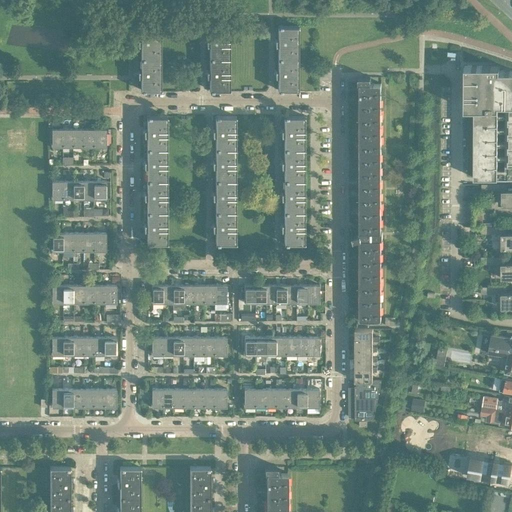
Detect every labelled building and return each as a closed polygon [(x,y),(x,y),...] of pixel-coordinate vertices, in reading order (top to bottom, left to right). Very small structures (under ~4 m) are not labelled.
[(139,38),(138,38),(138,45),(139,45),(139,44),(140,44),(140,57),(159,57),(159,26),(161,26),(161,25),(145,25),(142,25),(141,25),(140,39),(139,39),(139,38)] [(207,38),(207,45),(207,44),(209,44),(209,51),(209,57),(227,57),(227,26),(229,26),(229,25),(213,25),(210,25),(209,25),(209,39),(207,39),(207,38)] [(276,38),(275,38),(275,45),(276,45),(276,44),(277,44),(277,57),(296,57),(296,26),(298,26),(298,25),(282,25),(279,25),(278,25),(277,39),(276,39),(276,38)] [(159,57),(140,57),(140,70),(139,70),(138,70),(138,76),(139,76),(140,76),(141,89),(142,89),(142,90),(145,90),(145,89),(161,89),(161,88),(159,88),(159,57)] [(227,57),(209,57),(209,70),(207,70),(207,69),(207,75),(207,76),(209,76),(209,89),(210,89),(210,90),(213,90),(213,89),(229,89),(229,88),(227,88),(227,57)] [(296,57),(277,57),(277,70),(276,70),(275,69),(275,76),(276,76),(277,76),(278,89),(279,89),(279,90),(282,90),(282,89),(298,89),(298,88),(296,88),(296,57)] [(498,177),(498,144),(498,104),(509,104),(509,116),(508,116),(508,122),(509,122),(509,130),(508,130),(508,136),(509,136),(509,144),(508,144),(508,150),(509,150),(509,157),(508,157),(508,164),(509,164),(509,171),(508,171),(508,178),(511,177),(511,70),(499,70),(499,66),(464,65),(464,108),(474,108),(474,177),(498,177)] [(381,318),(381,197),(381,83),(371,83),(371,77),(362,77),(362,79),(360,79),(360,83),(362,83),(362,230),(360,230),(351,225),(351,226),(352,228),(351,228),(354,239),(360,237),(362,237),(362,318),(381,318)] [(151,115),(148,115),(148,116),(147,116),(146,129),(145,129),(145,128),(144,128),(144,135),(145,135),(145,134),(146,134),(146,147),(165,147),(165,116),(167,116),(151,116),(151,115)] [(219,115),(216,115),(216,116),(215,116),(215,129),(213,129),(213,128),(213,135),(213,134),(215,134),(215,147),(233,147),(233,116),(235,116),(219,116),(219,115)] [(285,116),(284,116),(283,129),(282,129),(282,128),(281,128),(281,135),(282,135),(283,135),(283,147),(302,147),(302,116),(304,116),(288,116),(288,115),(285,115),(285,116)] [(26,129),(0,128),(0,259),(26,259),(26,129)] [(52,146),(63,146),(63,128),(52,128),(52,142),(51,142),(51,145),(52,145),(52,146)] [(73,128),(63,128),(63,146),(73,146),(73,128)] [(83,128),(73,128),(73,146),(83,146),(83,128)] [(94,128),(83,128),(83,146),(94,146),(94,128)] [(106,128),(94,128),(94,146),(106,146),(106,128)] [(165,147),(146,147),(146,160),(145,160),(144,160),(144,166),(145,166),(146,166),(146,179),(165,179),(165,147)] [(233,147),(215,147),(215,160),(213,160),(213,166),(215,166),(215,179),(233,179),(233,147)] [(302,147),(283,147),(283,160),(282,160),(281,160),(281,166),(282,166),(283,166),(283,179),(302,179),(302,147)] [(165,179),(146,179),(146,192),(145,192),(145,191),(144,191),(144,198),(145,198),(146,198),(146,210),(165,210),(165,179)] [(233,179),(215,179),(215,192),(213,192),(213,191),(213,198),(215,198),(215,210),(233,210),(233,179)] [(302,179),(283,179),(283,192),(282,192),(281,192),(281,198),(282,198),(283,198),(283,210),(302,210),(302,179)] [(52,198),(63,198),(63,180),(52,180),(52,194),(51,194),(51,197),(52,197),(52,198)] [(73,180),(63,180),(63,198),(73,198),(73,180)] [(83,180),(73,180),(73,198),(83,198),(83,180)] [(94,180),(83,180),(83,198),(94,198),(94,180)] [(106,180),(94,180),(94,198),(106,198),(106,180)] [(511,204),(511,189),(507,189),(507,183),(482,183),(482,191),(492,191),(492,190),(502,190),(501,204),(511,204)] [(165,210),(146,210),(146,223),(145,223),(144,223),(144,229),(145,229),(146,229),(147,242),(148,242),(148,243),(151,243),(151,242),(167,242),(167,241),(165,241),(165,210)] [(233,210),(215,210),(215,223),(213,223),(213,229),(215,229),(215,242),(216,242),(216,243),(219,243),(219,242),(236,242),(236,241),(233,241),(233,210)] [(302,210),(283,210),(283,223),(282,223),(281,223),(281,229),(282,229),(283,229),(284,242),(285,242),(285,243),(288,243),(288,242),(304,242),(302,242),(302,210)] [(475,224),(483,224),(483,212),(475,212),(475,224)] [(511,232),(507,233),(507,226),(481,226),(481,234),(492,234),(492,233),(501,233),(501,247),(511,247),(511,232)] [(52,250),(63,250),(63,232),(52,232),(52,246),(51,246),(51,249),(52,249),(52,250)] [(73,232),(63,232),(63,250),(73,250),(73,232)] [(84,232),(73,232),(73,250),(83,250),(84,232)] [(94,232),(84,232),(83,250),(94,250),(94,232)] [(106,232),(94,232),(94,250),(106,250),(106,232)] [(511,262),(507,262),(507,256),(481,256),(481,263),(492,263),(501,263),(501,277),(511,277),(511,262)] [(26,280),(0,279),(0,407),(26,408),(26,280)] [(52,302),(63,302),(62,284),(52,284),(52,298),(51,298),(51,301),(52,301),(52,302)] [(73,284),(62,284),(63,302),(73,302),(73,284)] [(83,284),(73,284),(73,302),(83,302),(83,284)] [(94,284),(83,284),(83,302),(94,302),(94,284)] [(104,284),(94,284),(94,302),(104,302),(104,284)] [(116,284),(104,284),(104,302),(116,302),(116,284)] [(152,302),(162,302),(162,284),(152,284),(152,298),(151,298),(151,301),(152,301),(152,302)] [(173,284),(162,284),(162,302),(173,302),(173,284)] [(183,284),(173,284),(173,302),(183,302),(183,284)] [(193,284),(183,284),(183,302),(193,302),(193,284)] [(204,284),(193,284),(193,302),(204,302),(204,284)] [(214,284),(204,284),(204,302),(214,302),(214,284)] [(226,284),(214,284),(214,302),(226,302),(226,284)] [(244,302),(255,302),(255,284),(244,284),(244,290),(244,298),(243,298),(243,300),(244,300),(244,302)] [(266,284),(255,284),(255,302),(266,302),(266,284)] [(276,284),(266,284),(266,302),(276,302),(276,284)] [(286,284),(276,284),(276,302),(286,302),(286,284)] [(296,284),(286,284),(286,302),(296,302),(296,284)] [(307,284),(296,284),(296,302),(307,302),(307,284)] [(319,284),(307,284),(307,302),(319,302),(319,284)] [(511,292),(507,292),(507,286),(481,286),(481,293),(492,293),(501,293),(501,307),(511,307),(511,292)] [(373,336),(373,328),(355,328),(355,339),(373,339),(373,336)] [(511,372),(511,335),(511,337),(492,334),(488,353),(507,356),(505,371),(511,372)] [(52,354),(63,354),(62,336),(52,336),(52,350),(51,350),(51,353),(52,353),(52,354)] [(73,336),(62,336),(63,354),(73,354),(73,336)] [(83,336),(73,336),(73,354),(83,354),(83,336)] [(94,336),(83,336),(83,354),(94,354),(94,336)] [(104,336),(94,336),(94,354),(104,354),(104,336)] [(116,336),(104,336),(104,354),(116,354),(116,336)] [(152,354),(162,354),(162,336),(152,336),(152,350),(151,350),(151,353),(152,353),(152,354)] [(173,336),(162,336),(162,354),(173,354),(173,336)] [(183,336),(173,336),(173,354),(183,354),(183,336)] [(193,336),(183,336),(183,354),(193,354),(193,336)] [(204,336),(193,336),(193,354),(204,354),(204,336)] [(214,336),(204,336),(204,354),(214,354),(214,336)] [(226,336),(214,336),(214,354),(226,354),(226,336)] [(244,354),(255,354),(255,336),(244,336),(244,350),(243,350),(243,352),(244,352),(244,354)] [(265,336),(255,336),(255,354),(265,354),(265,336)] [(275,336),(265,336),(265,354),(275,354),(275,336)] [(286,336),(275,336),(275,354),(286,354),(286,336)] [(296,336),(286,336),(286,354),(296,354),(296,336)] [(307,336),(296,336),(296,354),(307,354),(307,336)] [(319,336),(307,336),(307,354),(319,354),(319,336)] [(373,347),(373,341),(373,339),(355,339),(355,349),(373,349),(373,347)] [(438,346),(436,362),(446,363),(448,347),(438,346)] [(373,357),(373,351),(373,349),(355,349),(355,359),(373,359),(373,357)] [(373,367),(373,361),(373,359),(355,359),(355,369),(373,369),(373,367)] [(373,379),(373,371),(373,369),(355,369),(355,379),(373,379)] [(511,378),(501,377),(499,389),(511,391),(511,378)] [(380,385),(356,385),(355,385),(355,396),(349,396),(349,416),(355,416),(355,419),(368,419),(370,418),(371,418),(373,417),(374,416),(374,415),(375,413),(380,385)] [(52,406),(63,406),(62,388),(52,388),(52,402),(51,402),(51,404),(52,404),(52,406)] [(73,388),(62,388),(63,406),(73,406),(73,388)] [(84,388),(73,388),(73,406),(83,406),(84,388)] [(94,388),(84,388),(83,406),(94,406),(94,388)] [(104,388),(94,388),(94,406),(104,406),(104,388)] [(116,388),(104,388),(104,406),(116,406),(116,388)] [(152,406),(162,406),(162,388),(152,388),(152,402),(151,402),(151,405),(152,405),(152,406)] [(173,388),(162,388),(162,406),(173,406),(173,388)] [(183,388),(173,388),(173,406),(183,406),(183,388)] [(193,388),(183,388),(183,406),(193,406),(193,388)] [(204,388),(193,388),(193,406),(204,406),(204,388)] [(214,388),(204,388),(204,406),(214,406),(214,388)] [(226,388),(214,388),(214,406),(226,406),(226,388)] [(244,406),(255,406),(255,388),(244,388),(244,402),(243,402),(243,405),(244,405),(244,406)] [(265,388),(255,388),(255,406),(265,406),(265,388)] [(276,388),(265,388),(265,406),(276,406),(276,388)] [(286,388),(276,388),(276,406),(286,406),(286,388)] [(296,388),(286,388),(286,406),(296,406),(296,388)] [(307,388),(296,388),(296,406),(307,406),(307,388)] [(319,388),(307,388),(307,406),(319,406),(319,388)] [(484,395),(482,406),(511,410),(511,395),(505,394),(503,401),(497,400),(498,397),(484,395)] [(424,410),(426,398),(413,397),(412,409),(424,410)] [(511,426),(511,410),(482,406),(481,414),(487,415),(486,420),(500,422),(500,425),(511,426)] [(511,462),(471,455),(467,475),(509,482),(511,467),(509,467),(510,463),(511,463),(511,462)] [(50,466),(50,467),(50,495),(52,495),(70,495),(70,484),(72,484),(73,484),(73,477),(72,478),(70,478),(70,467),(70,466),(50,466)] [(119,467),(120,467),(120,478),(118,478),(117,478),(117,484),(118,484),(119,484),(119,495),(140,495),(140,466),(119,466),(119,467)] [(189,466),(189,467),(189,495),(192,495),(210,495),(210,484),(212,484),(213,484),(213,477),(212,477),(212,478),(210,478),(210,467),(210,466),(189,466)] [(287,511),(288,506),(287,506),(287,498),(288,493),(287,493),(287,485),(288,480),(287,480),(287,472),(277,472),(277,466),(269,466),(269,468),(266,468),(266,472),(268,472),(268,511),(287,511)] [(70,495),(52,495),(50,495),(49,511),(72,511),(73,506),(72,506),(72,507),(70,507),(70,495)] [(140,511),(140,495),(119,495),(119,507),(118,507),(118,506),(117,506),(117,511),(140,511)] [(210,495),(192,495),(189,495),(189,511),(212,511),(213,506),(212,506),(212,507),(210,507),(210,495)]
